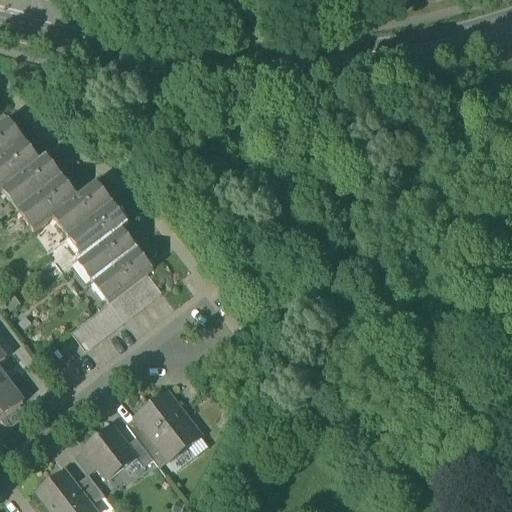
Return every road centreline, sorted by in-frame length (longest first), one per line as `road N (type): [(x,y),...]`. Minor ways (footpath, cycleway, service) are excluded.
road 1 (secondary): [(511,26),(455,46),(296,68),(142,59),(29,33)]
road 2 (residential): [(72,423),(225,310)]
